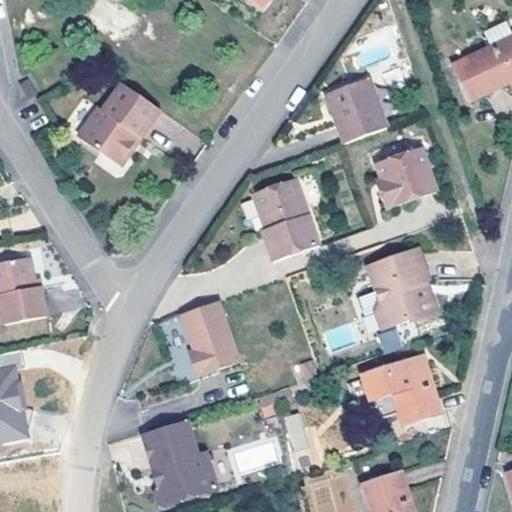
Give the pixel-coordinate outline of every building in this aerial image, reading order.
[(511,37),(511,28),(508,21),(486,31),(493,47),(511,37)] [(511,37),(493,47),(454,65),(471,101),(511,80),(511,37)] [(338,124),(345,144),(390,127),(372,77),(333,91),(345,121),(338,124)] [(29,101),(37,96),(27,81),(19,85),(29,101)] [(143,140),(162,112),(123,85),(105,111),(101,108),(80,136),(117,164),(137,136),(143,140)] [(327,93),(338,124),(345,121),(333,91),(327,93)] [(123,169),(143,140),(137,136),(117,164),(123,169)] [(383,191),(378,192),(383,211),(435,196),(423,151),(376,164),(380,181),(383,191)] [(262,230),(273,262),(319,245),(297,180),(254,195),(261,215),(266,214),(270,227),(262,230)] [(375,182),(378,192),(383,191),(380,181),(375,182)] [(437,315),(427,291),(422,293),(419,283),(424,282),(429,280),(414,247),(363,268),(379,303),(376,312),(385,331),(410,321),(417,322),(437,315)] [(36,290),(35,283),(37,282),(33,260),(0,266),(0,300),(3,300),(8,327),(50,320),(44,289),(36,290)] [(37,282),(35,283),(36,290),(44,289),(42,281),(37,282)] [(427,291),(424,282),(419,283),(422,293),(427,291)] [(240,362),(218,300),(180,314),(197,358),(190,360),(196,377),(240,362)] [(378,334),(385,354),(402,348),(396,328),(378,334)] [(171,347),(175,370),(191,367),(188,344),(171,347)] [(395,395),(403,425),(443,413),(426,356),(363,375),(372,402),(395,395)] [(294,367),(301,384),(318,377),(311,360),(294,367)] [(0,443),(29,439),(18,364),(0,366),(0,443)] [(292,388),(282,391),(284,399),(294,396),(292,388)] [(278,401),(276,393),(262,397),(264,405),(278,401)] [(366,436),(403,425),(395,395),(372,402),(357,407),(366,436)] [(299,413),(283,417),(292,453),(308,448),(299,413)] [(180,420),(134,433),(145,470),(150,468),(155,486),(150,487),(146,493),(149,504),(155,507),(210,491),(199,454),(191,456),(180,420)] [(150,468),(145,470),(150,487),(155,486),(150,468)] [(373,511),(416,511),(404,471),(365,484),(373,511)]
